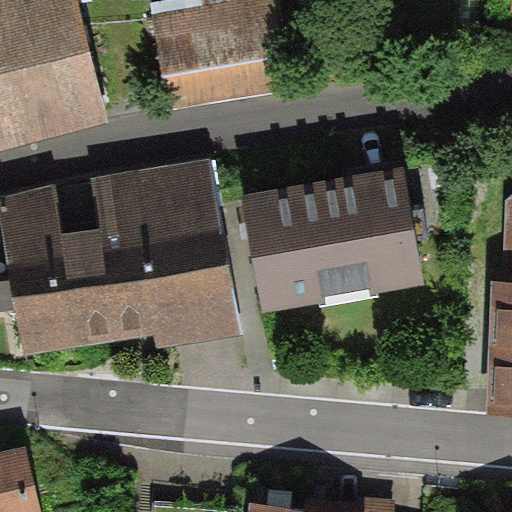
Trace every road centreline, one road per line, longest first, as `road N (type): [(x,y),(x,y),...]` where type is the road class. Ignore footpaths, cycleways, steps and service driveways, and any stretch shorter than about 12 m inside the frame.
road 1 (residential): [(0,171),(246,117),(511,82)]
road 2 (residential): [(511,441),(0,398)]
